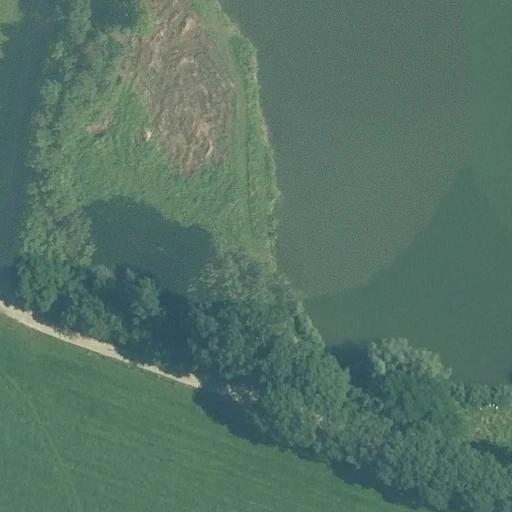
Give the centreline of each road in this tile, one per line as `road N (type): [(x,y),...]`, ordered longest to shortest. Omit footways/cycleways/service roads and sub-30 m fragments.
road 1 (track): [(40,0),(2,240),(6,299),(19,314),(511,491)]
road 2 (track): [(202,0),(247,65),(257,217),(278,282),(241,395)]
